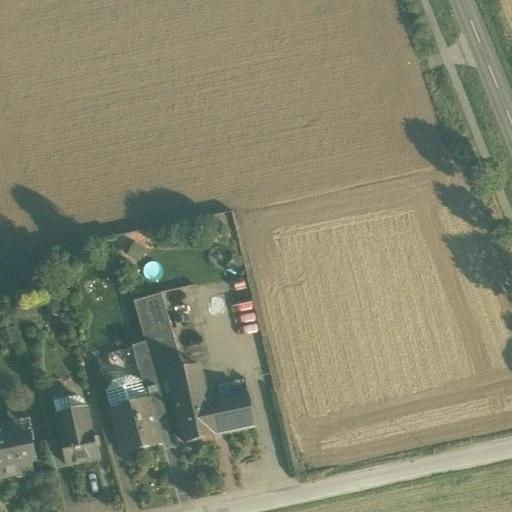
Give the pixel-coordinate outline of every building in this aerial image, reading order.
[(134,303),(141,327),(168,319),(161,295),(134,303)] [(141,327),(144,339),(172,331),(168,319),(141,327)] [(16,328),(0,332),(0,335),(3,347),(20,343),(16,328)] [(182,367),(172,331),(144,339),(146,344),(154,374),(154,375),(182,367)] [(154,375),(154,374),(146,344),(132,348),(141,377),(142,383),(148,402),(150,402),(150,403),(162,400),(154,375)] [(199,368),(190,369),(195,392),(204,390),(199,368)] [(215,437),(215,436),(207,403),(206,395),(205,395),(204,390),(195,392),(190,369),(189,370),(189,369),(169,374),(184,442),(184,443),(215,437)] [(106,394),(111,413),(148,402),(142,383),(130,378),(114,383),(106,394)] [(217,385),(220,400),(248,394),(245,379),(217,385)] [(220,400),(207,403),(215,436),(255,428),(248,394),(220,400)] [(53,403),(56,417),(86,411),(85,406),(83,402),(79,399),(75,398),(53,403)] [(150,402),(148,402),(111,413),(123,455),(161,444),(150,403),(150,402)] [(61,440),(67,468),(98,461),(87,410),(86,411),(56,417),(61,440)] [(0,479),(16,476),(17,478),(33,475),(31,463),(36,462),(30,435),(24,436),(13,428),(0,430),(0,479)] [(49,442),(55,470),(67,468),(61,440),(49,442)]
